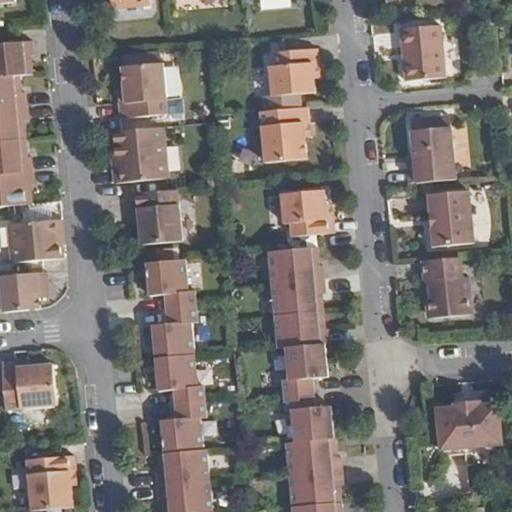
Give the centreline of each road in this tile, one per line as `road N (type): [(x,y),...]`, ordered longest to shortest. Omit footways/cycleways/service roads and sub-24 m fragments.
road 1 (residential): [(383,368),(350,0)]
road 2 (residential): [(67,0),(96,327)]
road 3 (residential): [(96,327),(113,511)]
road 4 (residential): [(398,511),(383,368)]
road 5 (residential): [(511,356),(383,368)]
